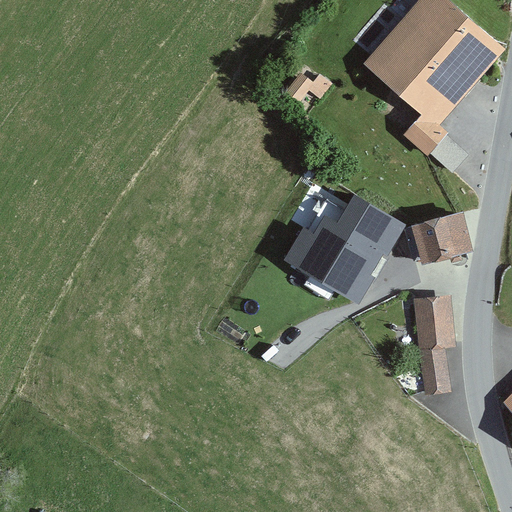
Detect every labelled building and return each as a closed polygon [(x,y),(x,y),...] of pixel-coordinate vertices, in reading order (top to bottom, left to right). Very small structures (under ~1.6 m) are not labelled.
[(496,45),(440,0),(401,0),(348,66),(407,114),(392,132),(420,154),(442,127),(434,121),(496,45)] [(310,80),(298,70),(280,91),(295,103),(307,88),(321,100),(336,82),(320,68),(310,80)] [(446,128),(430,147),(453,167),(469,148),(446,128)] [(327,201),(305,187),(284,222),(288,226),(271,254),(349,301),(397,222),(337,185),(327,201)] [(453,211),(400,223),(408,262),(461,251),(453,211)] [(441,296),(408,300),(418,388),(444,385),(440,346),(446,346),(441,296)] [(511,389),(502,401),(511,409),(511,389)]
